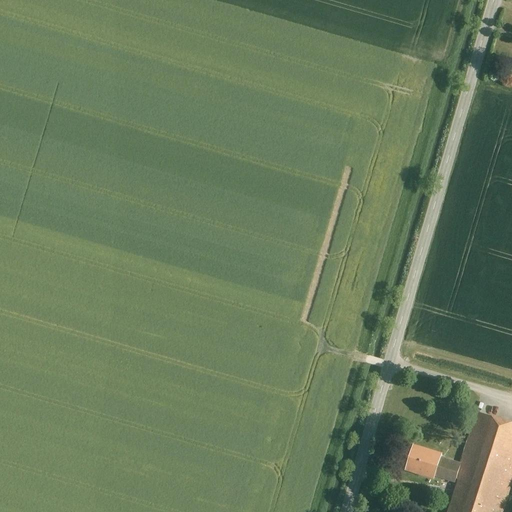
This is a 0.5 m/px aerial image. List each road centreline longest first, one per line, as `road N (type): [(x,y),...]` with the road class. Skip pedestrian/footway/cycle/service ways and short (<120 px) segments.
road 1 (tertiary): [(346,511),(493,0)]
road 2 (track): [(0,229),(302,316),(389,361)]
